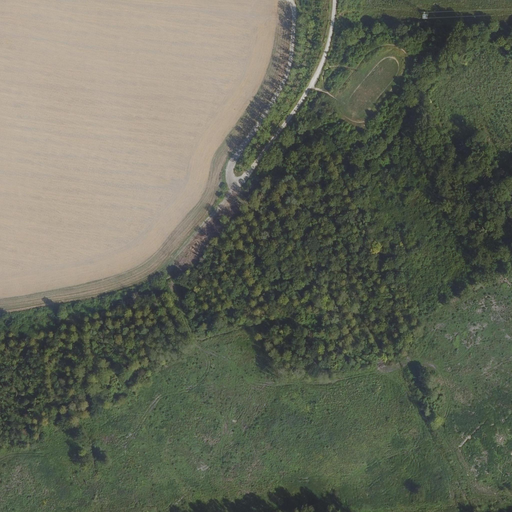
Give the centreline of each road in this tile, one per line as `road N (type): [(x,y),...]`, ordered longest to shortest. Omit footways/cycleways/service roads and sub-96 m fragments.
road 1 (track): [(290,0),(289,68),(234,158),(236,188),(319,70),(334,0)]
road 2 (track): [(274,202),(236,188),(165,270),(122,290),(72,298)]
